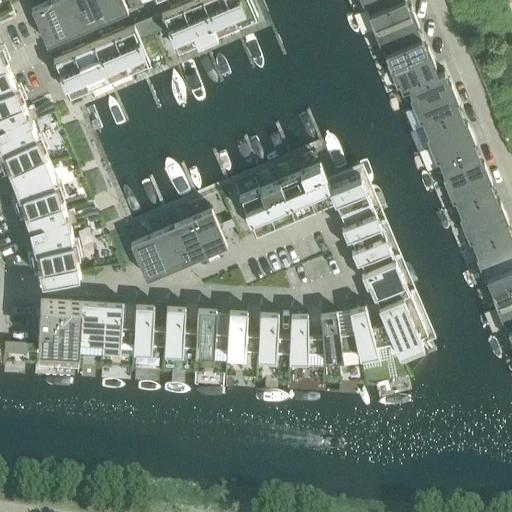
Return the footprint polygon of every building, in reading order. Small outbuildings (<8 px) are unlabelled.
[(53,0),(40,0),(31,4),(47,41),(67,32),(53,0)] [(77,0),(53,0),(67,32),(87,23),(77,0)] [(101,0),(77,0),(87,23),(107,15),(101,0)] [(125,0),(101,0),(107,15),(128,6),(125,0)] [(183,0),(181,1),(197,38),(217,29),(204,0),(183,0)] [(204,0),(217,29),(237,20),(228,0),(204,0)] [(228,0),(237,20),(258,12),(252,0),(228,0)] [(407,0),(383,0),(368,7),(372,15),(369,16),(374,28),(376,27),(412,12),(415,11),(411,1),(409,2),(407,0)] [(177,46),(197,38),(181,1),(161,10),(167,24),(177,46)] [(161,10),(148,15),(154,30),(167,24),(161,10)] [(415,11),(412,12),(376,27),(374,28),(379,39),(381,38),(385,46),(421,31),(416,21),(418,20),(415,11)] [(148,15),(134,21),(140,35),(154,30),(148,15)] [(114,30),(129,66),(149,58),(140,35),(134,21),(114,30)] [(93,38),(109,75),(129,66),(114,30),(93,38)] [(421,31),(385,46),(388,54),(386,55),(391,67),(393,66),(429,51),(431,51),(427,41),(425,42),(421,31)] [(73,47),(89,83),(109,75),(93,38),(73,47)] [(15,74),(13,70),(6,54),(0,39),(0,147),(11,174),(27,220),(22,221),(22,223),(23,228),(29,227),(39,275),(80,266),(70,219),(70,218),(67,206),(51,159),(32,115),(27,102),(23,94),(15,74)] [(68,92),(89,83),(73,47),(53,55),(68,92)] [(431,51),(429,51),(393,66),(391,67),(396,79),(398,78),(401,86),(444,69),(444,68),(437,71),(433,61),(435,60),(431,51)] [(444,69),(401,86),(402,87),(408,84),(411,92),(409,93),(414,104),(416,104),(452,89),(454,88),(450,78),(448,79),(444,69)] [(416,104),(414,104),(419,116),(421,115),(424,123),(460,109),(456,98),(458,97),(454,88),(452,89),(416,104)] [(460,109),(424,123),(428,132),(426,132),(430,144),(433,143),(469,129),(471,128),(467,118),(465,119),(460,109)] [(469,129),(433,143),(430,144),(435,156),(438,155),(441,163),(477,148),(473,138),(475,137),(471,128),(469,129)] [(449,183),(485,168),(487,168),(483,158),(481,159),(477,148),(441,163),(444,171),(442,172),(447,184),(449,183)] [(300,169),(315,203),(334,195),(335,195),(330,182),(321,160),(320,158),(319,159),(299,167),(300,169)] [(280,178),(295,212),(315,203),(300,169),(299,167),(279,176),(280,178)] [(449,183),(447,184),(452,196),(454,195),(458,203),(494,188),(489,178),(491,177),(487,168),(485,168),(449,183)] [(360,169),(353,172),(330,182),(335,195),(334,195),(335,198),(339,206),(370,193),(360,169)] [(260,186),(274,221),(295,212),(280,178),(279,176),(259,184),(260,186)] [(239,195),(254,229),(274,221),(260,186),(259,184),(239,193),(239,195)] [(464,224),(466,223),(502,208),(504,207),(500,198),(498,199),(494,188),(458,203),(461,211),(459,212),(464,224)] [(370,193),(339,206),(343,218),(341,219),(346,231),(349,230),(349,231),(380,217),(370,193)] [(192,215),(206,249),(227,241),(212,206),(211,204),(191,213),(192,215)] [(466,223),(464,224),(469,236),(471,235),(474,243),(510,228),(506,218),(508,217),(504,207),(502,208),(466,223)] [(171,221),(172,223),(186,258),(206,249),(192,215),(191,213),(171,221)] [(231,216),(221,220),(224,227),(234,224),(231,216)] [(394,250),(380,217),(349,231),(353,241),(351,242),(356,254),(358,253),(359,254),(363,263),(394,250)] [(151,232),(166,266),(186,258),(172,223),(171,221),(151,230),(151,232)] [(482,263),(511,250),(511,232),(510,228),(474,243),(477,251),(475,252),(480,264),(482,263)] [(151,232),(151,230),(130,239),(131,240),(146,275),(166,266),(151,232)] [(409,285),(394,250),(363,263),(363,264),(361,265),(366,277),(368,276),(369,277),(377,298),(402,288),(409,285)] [(511,250),(482,263),(480,264),(485,276),(487,275),(491,283),(511,274),(511,250)] [(497,304),(499,303),(511,297),(511,274),(491,283),(494,291),(492,292),(497,304)] [(386,319),(395,340),(420,330),(402,288),(377,298),(386,319)] [(40,295),(37,341),(78,343),(78,337),(81,297),(40,295)] [(78,343),(78,347),(101,349),(101,344),(102,339),(104,299),(81,297),(78,337),(78,343)] [(511,297),(499,303),(497,304),(502,316),(504,315),(507,323),(511,320),(511,297)] [(104,299),(102,339),(101,344),(120,345),(120,340),(133,340),(134,322),(121,322),(123,300),(104,299)] [(134,322),(133,340),(133,346),(151,347),(151,342),(164,342),(165,324),(152,324),(154,302),(136,301),(134,322)] [(354,327),(358,347),(359,353),(378,349),(377,344),(395,340),(386,319),(371,323),(365,302),(349,306),(355,327),(354,327)] [(165,324),(164,342),(164,348),(182,349),(182,343),(195,344),(196,326),(184,326),(185,304),(167,303),(165,324)] [(196,326),(195,344),(195,350),(213,351),(213,345),(227,346),(228,328),(215,327),(216,306),(198,304),(196,326)] [(228,328),(227,346),(226,352),(244,353),(245,347),(258,348),(259,330),(246,329),(247,307),(229,306),(228,328)] [(259,330),(258,348),(257,354),(276,355),(276,349),(289,350),(290,332),(277,331),(278,309),(260,308),(259,330)] [(322,332),(323,351),(324,356),(343,354),(342,349),(358,347),(354,327),(339,329),(336,308),(320,310),(323,332),(322,332)] [(290,332),(289,350),(288,356),(308,356),(307,350),(323,351),(322,332),(307,332),(307,310),(291,310),(292,332),(290,332)] [(5,338),(4,349),(27,351),(27,340),(11,339),(5,338)]
